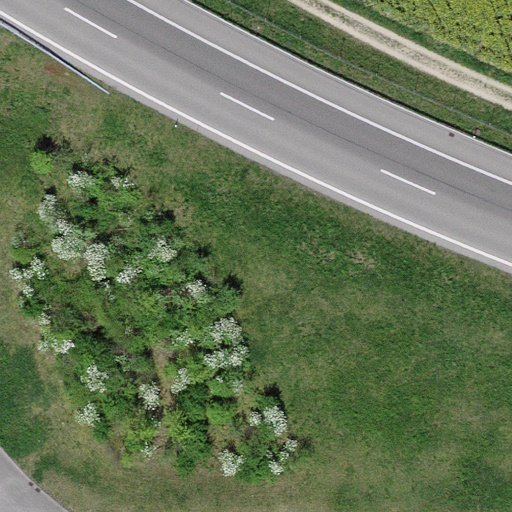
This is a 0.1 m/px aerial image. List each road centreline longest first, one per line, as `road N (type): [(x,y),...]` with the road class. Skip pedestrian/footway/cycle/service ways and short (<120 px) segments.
road 1 (motorway): [(511,223),(248,106),(54,0)]
road 2 (track): [(309,0),(511,99)]
